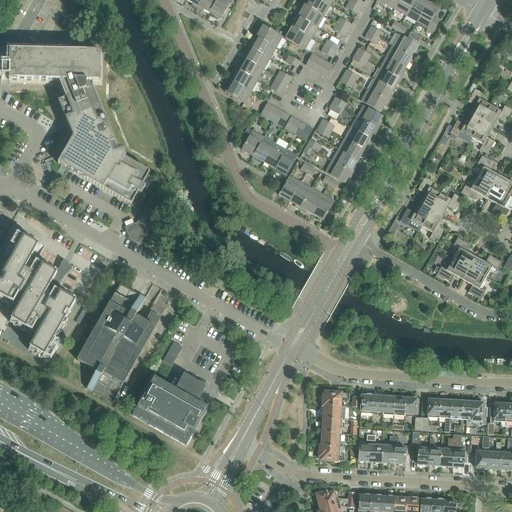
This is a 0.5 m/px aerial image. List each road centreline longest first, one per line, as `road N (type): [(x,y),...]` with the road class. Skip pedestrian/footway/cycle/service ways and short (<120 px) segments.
road 1 (residential): [(292,346),(11,187)]
road 2 (residential): [(511,484),(307,478),(239,444)]
road 3 (residential): [(511,383),(348,372),(292,346)]
road 4 (residential): [(374,202),(481,11)]
road 5 (secondary): [(173,506),(0,403)]
road 6 (residential): [(511,315),(476,310),(357,242)]
road 7 (secondary): [(0,440),(148,511)]
road 8 (residential): [(348,236),(292,346)]
road 9 (residential): [(292,346),(357,242)]
